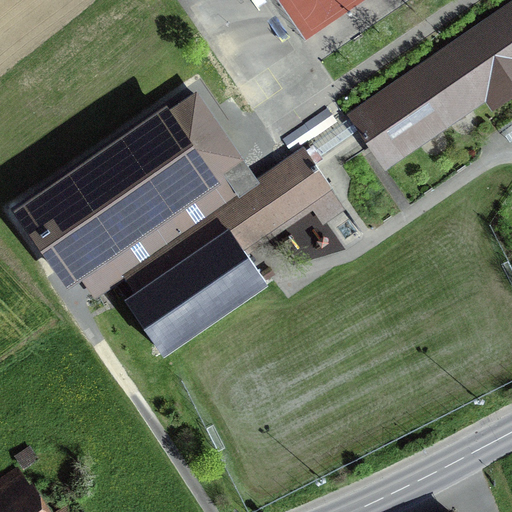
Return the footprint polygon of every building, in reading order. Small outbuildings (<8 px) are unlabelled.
[(305,148),(324,177),(373,143),(386,162),(504,81),(511,91),(511,90),(511,5),(354,114),(305,148)] [(97,294),(124,275),(122,272),(238,194),(223,172),(212,180),(194,153),(222,133),(196,95),(167,115),(164,111),(21,210),(69,280),(81,272),(97,294)] [(284,138),(293,150),(335,121),(326,109),(284,138)] [(305,148),(238,194),(122,272),(124,275),(136,292),(230,228),(242,247),(263,233),(266,238),(316,203),(313,199),(331,187),(324,177),(305,148)] [(265,282),(242,247),(230,228),(136,292),(126,299),(163,352),(265,282)] [(29,448),(17,456),(24,467),(36,458),(29,448)] [(0,511),(79,511),(72,502),(56,511),(46,511),(18,468),(0,480),(0,511)]
